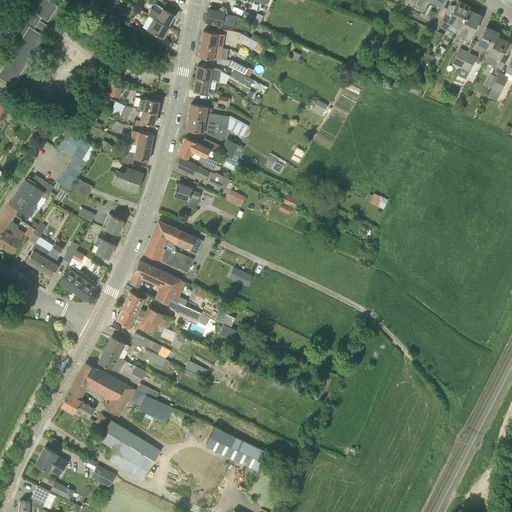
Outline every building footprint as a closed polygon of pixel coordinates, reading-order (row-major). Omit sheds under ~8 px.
[(47,20),(57,5),(48,0),(25,0),(22,5),(30,10),(19,26),(10,20),(9,23),(0,16),(0,68),(1,69),(0,70),(0,78),(12,85),(43,35),(33,28),(41,16),(47,20)] [(458,28),(467,9),(468,6),(457,1),(450,15),(445,13),(439,26),(447,30),(450,24),(458,28)] [(152,8),(149,6),(146,13),(152,16),(168,26),(169,26),(167,25),(174,15),(155,3),(152,8)] [(236,15),(231,14),(224,12),(208,8),(205,21),(221,25),(233,27),(235,21),(236,15)] [(468,38),(479,15),(467,9),(458,28),(456,32),(468,38)] [(253,22),(255,16),(246,12),(243,18),(245,19),(253,22)] [(168,26),(152,16),(149,22),(146,21),(142,26),(162,38),(168,26)] [(488,50),(497,31),(485,25),(476,44),(488,50)] [(221,47),(224,33),(203,30),(201,43),(221,47)] [(500,68),(506,56),(501,53),(508,40),(497,35),(499,31),(497,31),(488,50),(487,53),(498,59),(496,62),(491,60),(489,64),(500,68)] [(254,49),(257,42),(241,34),(238,41),(254,49)] [(198,56),(219,60),(221,47),(201,43),(198,56)] [(460,68),(467,51),(459,47),(451,64),(460,68)] [(297,60),(299,53),(293,51),(291,57),(297,60)] [(468,72),(476,56),(467,51),(460,68),(468,72)] [(244,74),(248,67),(236,61),(229,59),(228,67),(233,68),(244,74)] [(217,74),(218,68),(197,65),(195,78),(209,81),(210,73),(217,74)] [(244,84),(248,77),(244,74),(233,68),(229,75),(244,84)] [(497,97),(499,93),(507,76),(498,71),(490,89),(491,89),(489,93),(497,97)] [(213,95),(214,89),(211,88),(211,86),(208,85),(209,81),(195,78),(193,91),(213,95)] [(122,89),(108,85),(106,95),(120,98),(122,89)] [(156,113),(159,100),(144,97),(141,109),(156,113)] [(327,105),(317,99),(311,109),(322,115),(327,105)] [(112,109),(121,113),(125,104),(116,100),(112,109)] [(229,116),(206,112),(207,106),(191,103),(189,116),(216,121),(216,122),(227,124),(227,128),(241,136),(247,125),(230,115),(229,116)] [(255,113),(255,115),(259,116),(261,107),(252,105),(250,112),(255,113)] [(153,125),(156,113),(141,109),(138,121),(153,125)] [(214,134),(215,127),(216,122),(216,121),(189,116),(187,129),(207,133),(214,134)] [(70,189),(95,146),(67,130),(56,148),(70,157),(70,161),(57,182),(70,189)] [(150,146),(153,133),(138,130),(136,143),(150,146)] [(206,157),(210,148),(202,144),(195,141),(185,137),(177,153),(187,158),(190,154),(192,155),(193,152),(201,156),(197,165),(209,171),(213,172),(217,163),(206,157)] [(202,144),(210,148),(219,152),(231,158),(232,158),(236,160),(243,147),(238,145),(239,144),(226,138),(222,146),(204,138),(202,144)] [(116,157),(120,151),(107,142),(103,148),(116,157)] [(147,160),(150,146),(136,143),(135,151),(128,150),(123,149),(121,160),(133,163),(134,158),(147,160)] [(298,162),(299,160),(304,151),(299,148),(292,159),(298,162)] [(197,165),(179,156),(175,165),(205,179),(211,182),(217,185),(218,183),(225,187),(229,179),(220,174),(219,175),(215,173),(215,174),(213,172),(209,171),(197,165)] [(142,173),(126,167),(124,172),(116,169),(111,182),(135,192),(142,173)] [(0,202),(2,201),(13,182),(3,176),(0,180),(0,202)] [(39,177),(37,180),(33,176),(29,181),(25,178),(8,203),(0,217),(0,245),(12,252),(24,231),(17,227),(18,225),(11,221),(18,210),(27,216),(41,195),(45,198),(53,186),(39,177)] [(87,195),(92,186),(78,179),(74,188),(87,195)] [(195,207),(198,200),(200,193),(191,189),(192,188),(177,183),(173,195),(187,199),(185,204),(195,207)] [(240,207),(243,200),(245,197),(231,189),(226,199),(240,207)] [(294,208),(299,198),(288,193),(283,202),(294,208)] [(384,209),(389,199),(374,193),(370,202),(384,209)] [(303,204),(297,202),(294,208),(300,211),(303,204)] [(289,214),(292,208),(282,204),(279,209),(289,214)] [(92,220),(95,213),(82,206),(79,213),(92,220)] [(312,217),(315,211),(308,207),(305,213),(312,217)] [(117,234),(123,220),(108,213),(102,227),(117,234)] [(34,243),(35,242),(46,226),(39,221),(28,239),(34,243)] [(157,222),(153,231),(148,243),(192,261),(193,258),(183,254),(175,250),(176,249),(174,248),(175,246),(173,245),(174,244),(175,241),(180,230),(160,221),(157,222)] [(30,224),(25,233),(29,235),(34,226),(30,224)] [(195,236),(180,230),(175,241),(174,244),(196,253),(202,239),(195,236)] [(60,239),(57,237),(50,250),(58,255),(63,247),(57,244),(60,239)] [(108,257),(114,244),(101,237),(98,245),(94,243),(91,248),(108,257)] [(49,250),(35,242),(34,243),(31,249),(33,250),(25,261),(38,268),(47,253),(49,250)] [(187,272),(192,261),(148,243),(144,252),(165,261),(165,262),(187,272)] [(64,257),(70,261),(72,257),(76,250),(69,247),(64,257)] [(76,250),(72,257),(83,263),(87,256),(76,250)] [(51,276),(60,261),(47,253),(38,268),(51,276)] [(167,303),(169,298),(176,301),(184,282),(182,281),(139,260),(133,274),(147,282),(148,281),(159,286),(154,297),(167,303)] [(96,282),(78,270),(71,265),(59,281),(85,298),(94,285),(96,282)] [(248,286),(253,276),(247,274),(233,267),(229,277),(248,286)] [(145,311),(139,308),(144,297),(129,290),(122,307),(166,326),(170,317),(147,306),(145,311)] [(197,319),(200,312),(176,301),(173,308),(197,319)] [(166,326),(122,307),(119,313),(117,313),(116,316),(117,317),(116,319),(123,322),(122,324),(130,327),(134,319),(140,321),(138,326),(142,329),(150,333),(154,323),(165,328),(166,326)] [(215,318),(231,326),(235,318),(219,310),(215,318)] [(218,334),(233,341),(238,331),(223,323),(218,334)] [(146,348),(158,354),(162,346),(135,332),(131,340),(146,348)] [(123,358),(129,346),(130,345),(125,342),(111,336),(107,343),(106,343),(104,347),(105,348),(104,349),(123,358)] [(166,359),(158,354),(146,348),(141,356),(162,367),(166,359)] [(119,373),(126,360),(122,359),(123,358),(104,349),(98,362),(119,373)] [(202,374),(205,367),(189,359),(186,366),(202,374)] [(85,362),(71,387),(82,392),(83,393),(87,387),(110,400),(105,409),(119,416),(129,400),(139,405),(137,409),(165,423),(173,407),(155,398),(136,389),(127,384),(127,383),(97,367),(96,368),(85,362)] [(143,376),(146,369),(135,365),(132,372),(143,376)] [(136,389),(155,398),(158,392),(139,383),(136,389)] [(68,393),(61,406),(73,413),(75,410),(88,417),(93,407),(81,400),(78,398),(68,393)] [(98,419),(104,422),(108,416),(101,412),(98,419)] [(142,480),(160,450),(111,419),(99,438),(114,448),(107,459),(142,480)] [(256,470),(265,451),(214,427),(205,446),(256,470)] [(70,454),(46,443),(36,460),(61,474),(70,454)] [(109,485),(114,475),(97,466),(91,476),(109,485)] [(51,488),(71,497),(75,489),(55,480),(51,488)] [(49,502),(53,494),(39,487),(36,486),(33,493),(37,494),(34,502),(19,500),(17,511),(28,511),(28,510),(31,510),(32,505),(44,510),(47,501),(49,502)]
